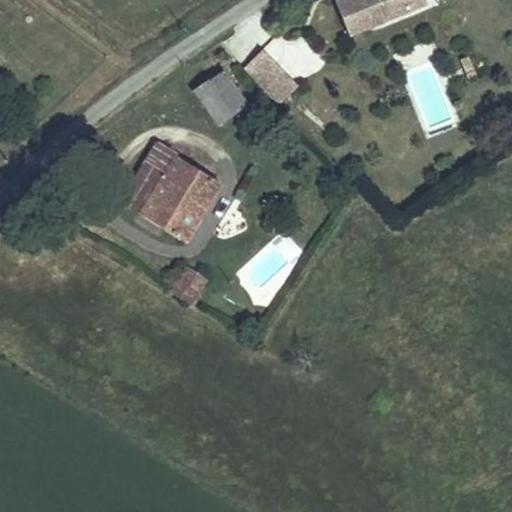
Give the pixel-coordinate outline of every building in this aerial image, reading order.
[(334,0),(348,36),(386,22),(378,0),(334,0)] [(387,0),(395,18),(439,0),(387,0)] [(222,44),(243,65),(279,30),(258,8),(222,44)] [(304,83),(325,57),(295,33),(274,58),(304,83)] [(281,102),(299,83),(262,47),(244,65),(281,102)] [(213,124),(240,103),(217,73),(190,93),(213,124)] [(181,163),(188,152),(174,144),(166,154),(151,145),(116,201),(182,243),(218,186),(181,163)] [(210,285),(185,268),(170,292),(195,308),(210,285)]
